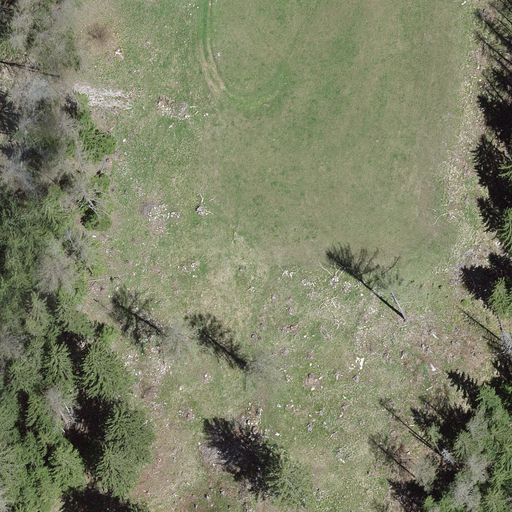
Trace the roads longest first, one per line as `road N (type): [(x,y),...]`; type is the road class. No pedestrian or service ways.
road 1 (track): [(232,101),(281,134),(344,132),(381,108),(449,0)]
road 2 (track): [(322,0),(274,91),(232,101)]
